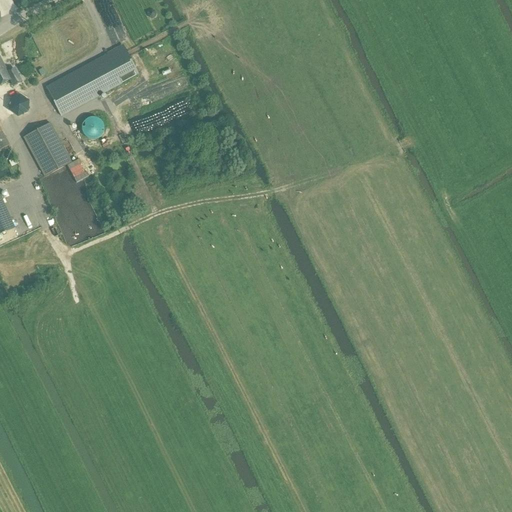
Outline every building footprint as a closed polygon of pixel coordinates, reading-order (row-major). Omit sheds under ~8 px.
[(61,116),(120,84),(138,75),(123,45),(107,53),(107,55),(46,87),(61,116)] [(7,73),(0,59),(0,85),(10,80),(13,86),(21,82),(14,69),(7,73)] [(28,112),(29,101),(20,95),(10,100),(9,111),(18,117),(28,112)] [(104,131),(104,128),(103,125),(102,123),(100,121),(98,119),(95,118),(93,117),(90,118),(87,118),(85,120),(83,122),(81,124),(80,127),(80,129),(80,132),(81,135),(83,137),(85,139),(87,140),(90,141),(93,141),(95,141),(98,140),(100,138),(102,136),(103,133),(104,131)] [(45,177),(72,162),(50,123),(24,138),(45,177)] [(0,150),(10,145),(0,127),(0,150)] [(0,234),(14,229),(0,195),(0,234)]
